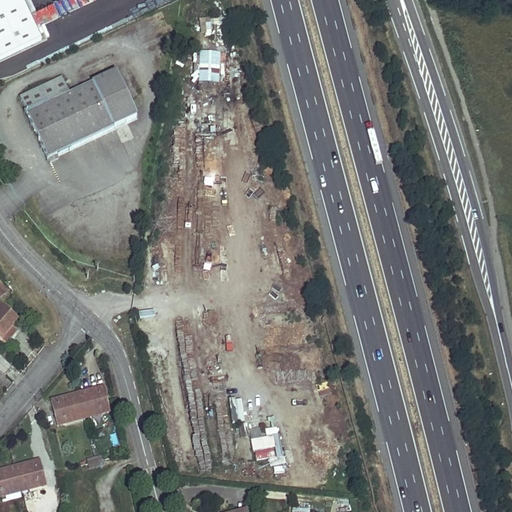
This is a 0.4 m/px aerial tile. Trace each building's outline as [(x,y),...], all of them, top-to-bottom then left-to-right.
[(0,0),(0,45),(34,30),(20,0),(0,0)] [(59,52),(16,71),(44,133),(109,103),(88,56),(65,66),(59,52)] [(197,54),(196,81),(223,83),(225,55),(197,54)] [(0,305),(0,337),(1,339),(12,326),(18,320),(0,305)] [(12,326),(1,339),(5,342),(16,330),(12,326)] [(83,359),(73,369),(77,374),(88,364),(83,359)] [(103,387),(77,394),(83,416),(101,411),(102,414),(110,412),(103,387)] [(77,394),(51,401),(57,426),(66,423),(65,421),(83,416),(77,394)] [(279,435),(251,438),(253,460),(274,458),(274,457),(281,456),(279,435)] [(40,461),(14,468),(20,489),(38,484),(39,487),(47,485),(40,461)] [(14,468),(0,471),(0,497),(3,496),(3,493),(20,489),(14,468)] [(38,484),(20,489),(20,492),(39,487),(38,484)] [(20,489),(3,493),(3,496),(5,502),(22,498),(20,492),(20,489)]
